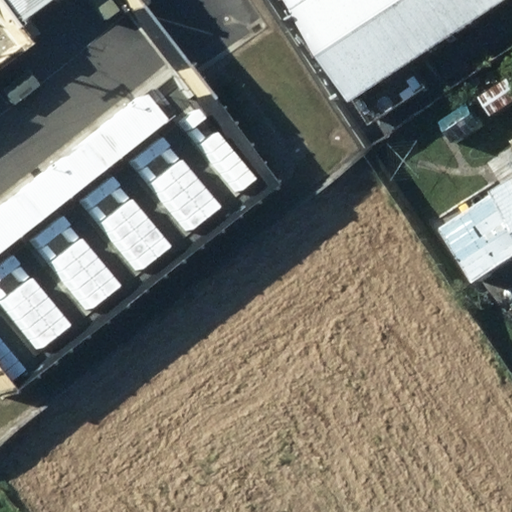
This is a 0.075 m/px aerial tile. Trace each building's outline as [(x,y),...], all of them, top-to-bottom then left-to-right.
[(43,0),(0,0),(0,58),(15,47),(18,51),(29,43),(14,23),(43,0)] [(511,0),(332,0),(305,18),(368,112),(511,15),(511,0)] [(511,86),(487,103),(500,122),(511,114),(511,86)] [(478,109),(450,130),(464,149),(492,128),(478,109)] [(446,228),(487,291),(511,274),(511,193),(509,196),(505,190),(446,228)]
